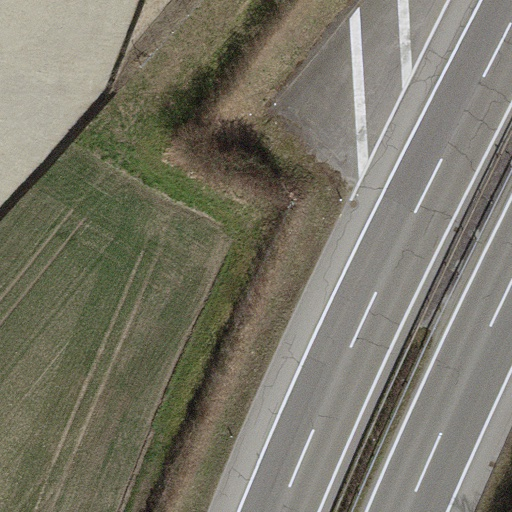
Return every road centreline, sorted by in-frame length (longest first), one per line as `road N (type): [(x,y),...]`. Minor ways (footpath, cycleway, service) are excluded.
road 1 (motorway): [(511,21),(359,324),(277,511)]
road 2 (motorway): [(411,511),(511,288)]
